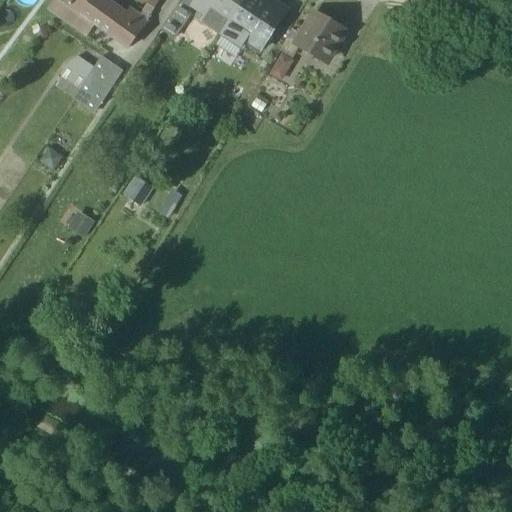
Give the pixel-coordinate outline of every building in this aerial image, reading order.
[(101,30),(98,28),(80,15),(91,0),(59,0),(53,14),(93,42),(101,30)] [(113,7),(103,0),(91,0),(80,15),(98,28),(113,7)] [(183,0),(179,7),(189,14),(193,8),(198,0),(183,0)] [(201,23),(222,37),(246,0),(198,0),(193,8),(205,16),(201,23)] [(246,0),(222,37),(240,48),(244,51),(248,44),(260,52),(287,12),(268,0),(246,0)] [(163,28),(177,38),(192,16),(189,14),(179,7),(178,6),(163,28)] [(101,30),(128,50),(143,29),(113,7),(98,28),(101,30)] [(301,46),(328,63),(347,34),(319,16),(301,46)] [(177,38),(163,28),(160,31),(174,41),(177,38)] [(233,59),(240,48),(222,37),(215,47),(233,59)] [(294,62),(282,55),(269,76),(281,83),(294,62)] [(75,100),(95,69),(78,58),(68,64),(59,77),(61,78),(55,87),(75,100)] [(73,103),(93,116),(122,73),(102,59),(95,69),(75,100),(73,103)] [(45,161),(57,167),(63,156),(51,149),(45,161)] [(152,190),(134,179),(123,196),(140,207),(152,190)] [(182,197),(172,191),(158,214),(168,220),(182,197)] [(95,224),(78,213),(68,229),(84,240),(95,224)]
